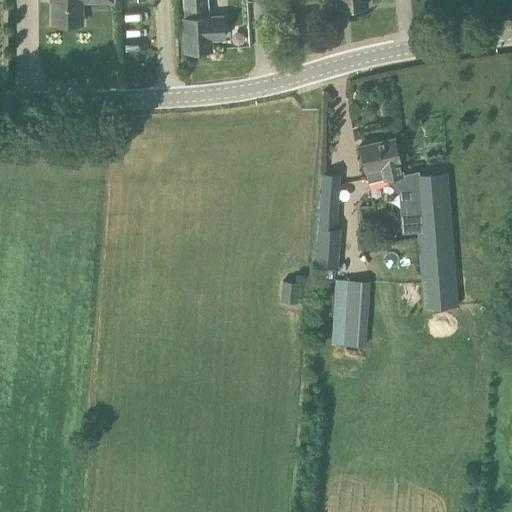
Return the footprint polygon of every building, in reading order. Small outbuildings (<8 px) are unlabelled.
[(53,0),(54,23),(82,23),(82,2),(113,2),(113,0),(53,0)] [(209,17),(209,7),(208,0),(183,0),(184,8),(185,19),(184,19),(186,50),(212,49),(211,39),(223,38),(222,17),(209,17)] [(325,0),(326,2),(341,1),(342,8),(352,7),(355,11),(362,10),(364,6),(367,5),(366,0),(325,0)] [(395,138),(361,146),(369,182),(387,178),(388,184),(399,193),(402,233),(417,232),(424,309),(460,306),(449,172),(419,175),(419,171),(403,174),(395,138)] [(339,267),(341,229),(337,229),(341,175),(323,173),(319,227),(318,227),(316,265),(339,267)] [(296,274),(295,282),(282,281),(281,302),(302,304),(304,274),(296,274)] [(332,344),(345,344),(345,353),(348,353),(348,354),(356,355),(357,345),(367,346),(371,282),(335,279),(335,290),(334,305),(333,321),(332,344)]
